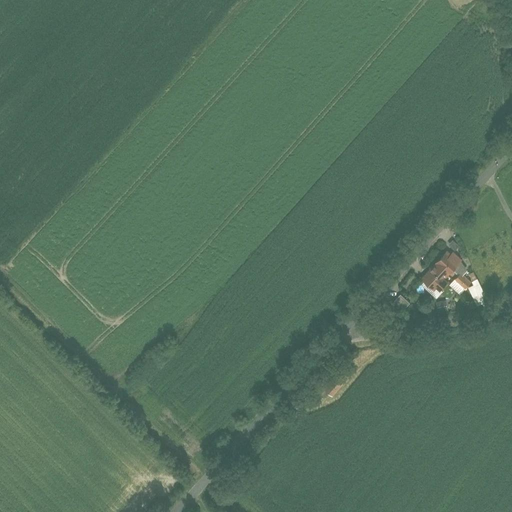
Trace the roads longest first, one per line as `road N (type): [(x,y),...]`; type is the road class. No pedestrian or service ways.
road 1 (residential): [(511,148),(346,331)]
road 2 (residential): [(346,331),(178,511)]
road 3 (residential): [(511,309),(380,336),(346,331)]
